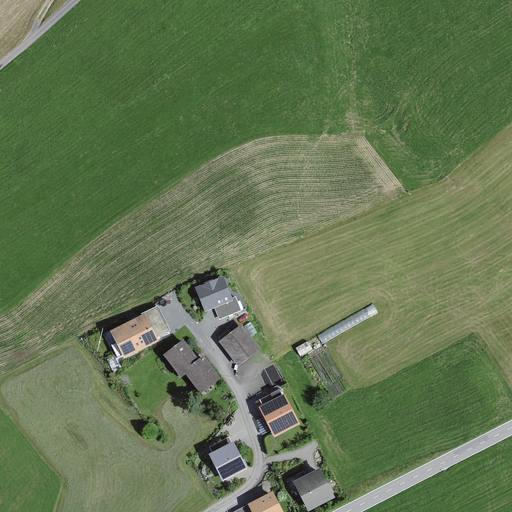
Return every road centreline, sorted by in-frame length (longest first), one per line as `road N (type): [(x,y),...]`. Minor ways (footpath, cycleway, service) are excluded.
road 1 (unclassified): [(174,303),(241,397),(263,463),(247,490),(210,511)]
road 2 (tertiary): [(345,511),(511,426)]
